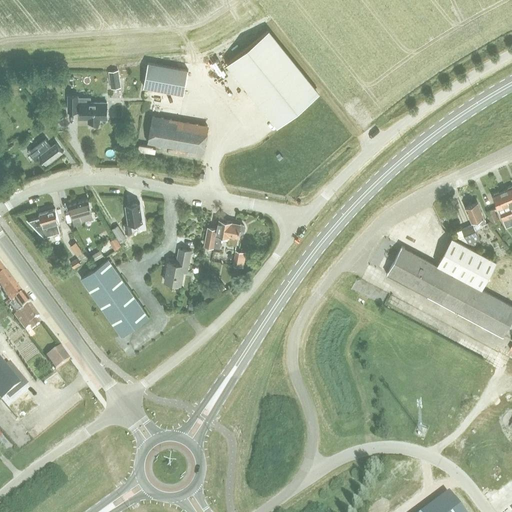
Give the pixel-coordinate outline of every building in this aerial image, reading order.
[(226,64),(277,126),(319,92),(268,29),(226,64)] [(184,94),(188,70),(148,63),(143,86),(184,94)] [(109,80),(119,78),(118,70),(108,72),(109,80)] [(106,118),(106,102),(77,101),(78,95),(68,95),(68,110),(77,110),(80,110),(80,118),(88,118),(88,121),(99,121),(99,118),(106,118)] [(202,151),(206,125),(152,115),(148,141),(202,151)] [(46,137),(28,151),(35,160),(40,156),(46,164),(62,152),(55,143),(52,145),(46,137)] [(511,210),(504,191),(500,193),(499,191),(494,193),(495,195),(492,196),(505,227),(511,224),(511,210)] [(87,199),(68,205),(73,224),(81,222),(81,221),(92,218),(90,211),(91,211),(87,199)] [(127,223),(123,223),(124,233),(132,232),(134,232),(133,222),(142,221),(139,203),(137,203),(136,201),(132,202),(131,204),(125,205),(127,223)] [(472,222),(480,218),(482,224),(486,223),(477,201),(465,206),(472,222)] [(39,217),(29,220),(44,236),(60,231),(57,223),(59,223),(54,208),(38,213),(39,217)] [(491,222),(498,219),(493,208),(486,211),(491,222)] [(207,225),(207,227),(204,245),(219,248),(222,235),(228,236),(227,242),(236,244),(238,235),(239,234),(242,233),(243,230),(244,228),(243,225),(241,223),(239,223),(239,224),(231,223),(232,221),(226,220),(224,218),(222,218),(220,219),(218,219),(217,227),(207,225)] [(473,242),(479,239),(473,224),(462,228),(467,239),(471,237),(473,242)] [(120,242),(126,239),(117,225),(112,229),(120,242)] [(110,241),(115,250),(120,246),(115,237),(110,241)] [(452,237),(437,265),(481,289),(481,288),(496,261),(452,237)] [(75,254),(80,251),(74,243),(69,246),(75,254)] [(187,271),(191,250),(179,247),(176,263),(168,261),(164,281),(180,284),(183,271),(187,271)] [(100,250),(90,256),(93,261),(103,255),(100,250)] [(246,252),(235,250),(232,265),(243,267),(246,252)] [(72,268),(79,263),(76,258),(69,263),(72,268)] [(120,335),(147,316),(107,258),(80,277),(120,335)] [(440,301),(454,275),(428,260),(414,287),(440,301)] [(6,272),(0,276),(0,287),(4,293),(4,294),(10,302),(5,305),(6,308),(9,306),(23,296),(6,272)] [(467,315),(481,289),(454,275),(440,301),(467,315)] [(221,281),(218,286),(223,290),(227,285),(221,281)] [(511,317),(511,305),(481,289),(467,315),(502,335),(511,317)] [(23,296),(9,306),(15,316),(30,305),(23,296)] [(30,305),(15,316),(14,317),(25,332),(30,328),(32,331),(40,325),(36,320),(39,318),(30,305)] [(53,370),(67,360),(58,348),(45,358),(53,370)] [(0,400),(0,401),(20,385),(0,360),(0,400)] [(462,511),(449,494),(424,511),(462,511)]
